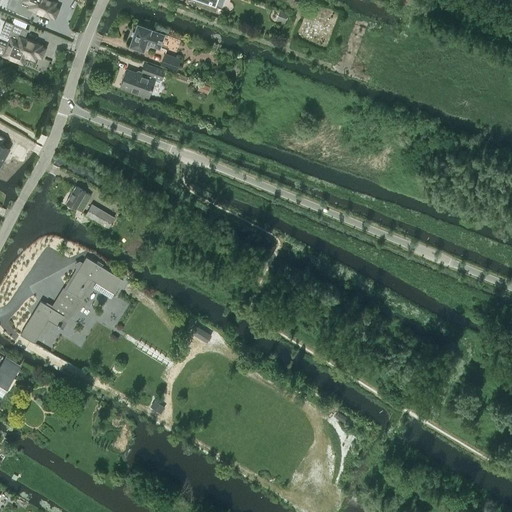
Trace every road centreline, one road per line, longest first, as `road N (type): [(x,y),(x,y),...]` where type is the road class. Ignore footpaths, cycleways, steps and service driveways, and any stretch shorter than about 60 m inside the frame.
road 1 (unclassified): [(511,288),(64,105)]
road 2 (unclassified): [(0,241),(64,105)]
